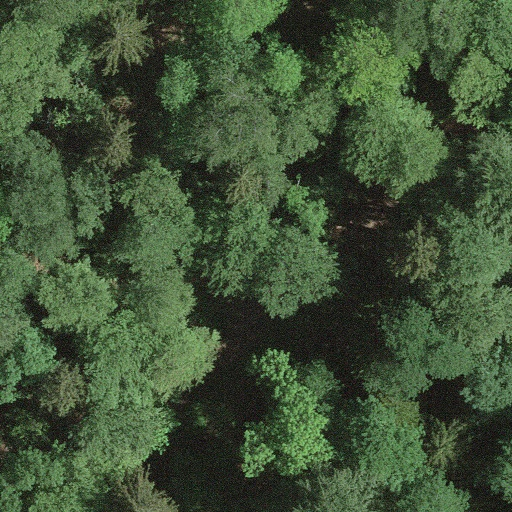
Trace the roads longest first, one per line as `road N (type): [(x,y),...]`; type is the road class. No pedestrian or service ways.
road 1 (track): [(511,84),(407,200),(78,511)]
road 2 (track): [(0,127),(261,0)]
